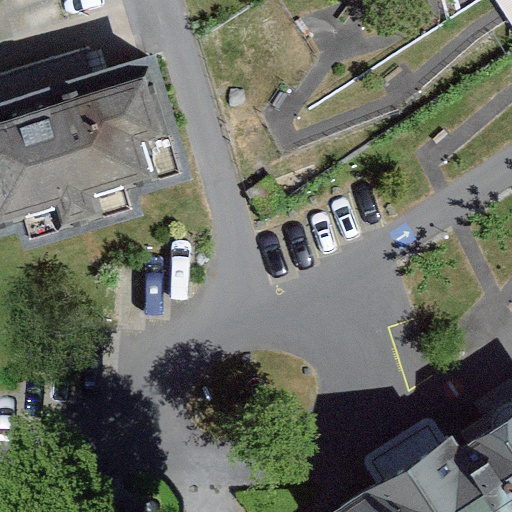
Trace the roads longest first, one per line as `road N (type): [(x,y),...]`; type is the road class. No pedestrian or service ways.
road 1 (residential): [(62,459),(214,341),(316,328),(364,383),(321,470),(231,491)]
road 2 (residential): [(231,491),(62,459)]
